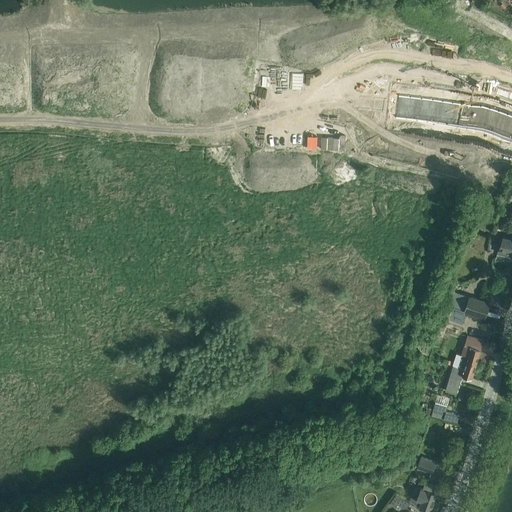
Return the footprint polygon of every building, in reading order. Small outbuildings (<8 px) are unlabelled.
[(499,248),(498,252),(510,255),(510,254),(511,254),(511,239),(503,237),(501,241),(499,248)] [(507,303),(511,292),(505,291),(502,301),(507,303)] [(485,316),(489,303),(470,296),(465,309),(485,316)] [(462,323),(466,311),(453,307),(450,319),(462,323)] [(467,335),(461,354),(458,365),(464,367),(467,360),(476,363),(483,340),(467,335)] [(472,378),(476,363),(467,360),(464,367),(464,368),(453,365),(450,375),(445,390),(456,394),(462,375),(472,378)] [(443,418),(447,406),(435,402),(431,414),(443,418)] [(431,472),(434,462),(420,457),(417,468),(431,472)] [(434,492),(437,486),(427,483),(425,482),(422,488),(421,488),(417,499),(422,501),(420,507),(430,510),(436,493),(434,492)] [(406,507),(410,502),(395,494),(389,502),(395,507),(398,503),(403,508),(406,507)]
